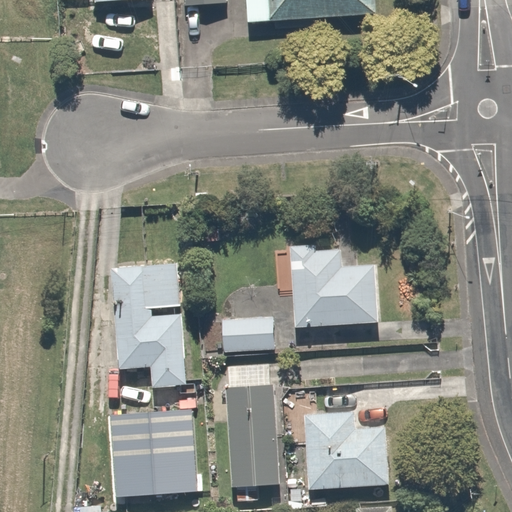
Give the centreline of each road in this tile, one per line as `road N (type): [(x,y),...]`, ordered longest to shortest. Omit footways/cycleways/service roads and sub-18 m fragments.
road 1 (residential): [(93,139),(467,120)]
road 2 (tertiary): [(511,388),(490,133)]
